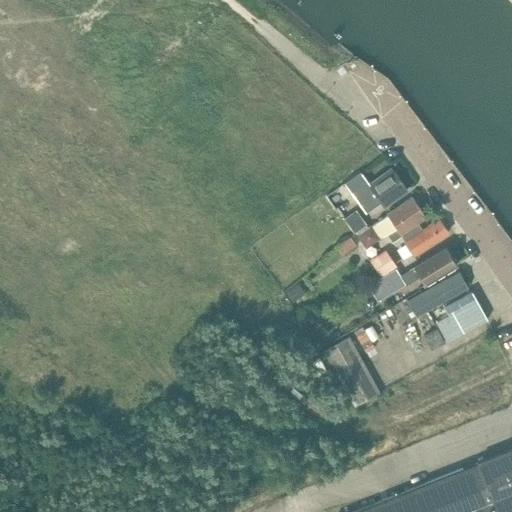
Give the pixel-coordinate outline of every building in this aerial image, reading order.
[(391,169),(368,186),(383,207),(406,190),(391,169)] [(412,197),(395,209),(386,215),(387,216),(359,234),(367,246),(379,238),(383,238),(387,235),(392,242),(401,236),(404,242),(422,230),(417,222),(425,217),(412,197)] [(353,234),(356,232),(365,225),(354,210),(343,219),(353,234)] [(412,256),(431,244),(448,232),(439,219),(422,230),(404,242),(403,242),(412,256)] [(340,255),(355,245),(349,236),(334,246),(340,255)] [(445,247),(399,275),(404,283),(405,285),(419,277),(424,285),(456,265),(445,247)] [(385,275),(386,274),(395,268),(384,252),(370,260),(380,278),(385,275)] [(386,274),(385,275),(394,290),(404,283),(399,275),(395,268),(386,274)] [(415,317),(467,287),(459,271),(406,301),(415,317)] [(459,335),(469,329),(487,320),(471,292),(444,307),(459,335)] [(355,405),(380,391),(349,336),(324,350),(355,405)] [(511,511),(511,448),(352,511),(511,511)]
